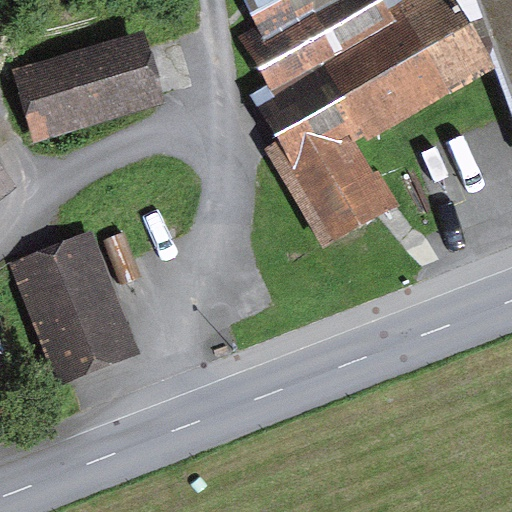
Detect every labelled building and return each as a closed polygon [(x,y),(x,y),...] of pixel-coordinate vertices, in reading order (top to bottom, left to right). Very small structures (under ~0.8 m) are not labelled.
[(281,84),(255,99),(341,247),(412,206),(373,139),(499,66),(460,0),(459,0),(415,25),(400,0),(362,0),(265,56),(281,84)] [(511,0),(489,0),(511,62),(511,0)] [(161,24),(25,59),(43,127),(179,92),(161,24)] [(0,214),(37,186),(0,138),(0,214)] [(104,222),(20,256),(69,379),(153,345),(104,222)]
